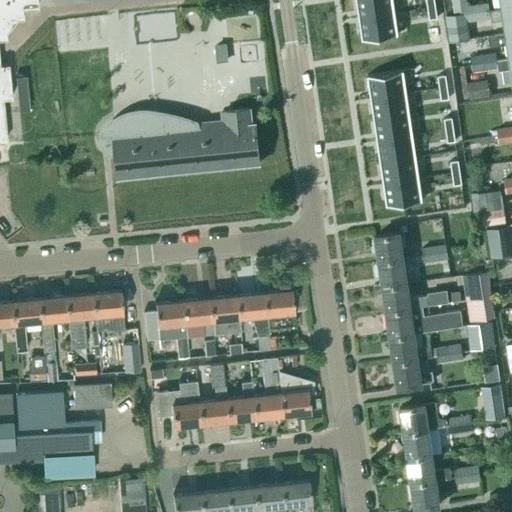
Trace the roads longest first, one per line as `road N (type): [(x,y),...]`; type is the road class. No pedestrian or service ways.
road 1 (residential): [(0,269),(318,237)]
road 2 (unclassified): [(318,237),(283,0)]
road 3 (unclassified): [(346,440),(318,237)]
road 4 (residential): [(157,458),(346,440)]
